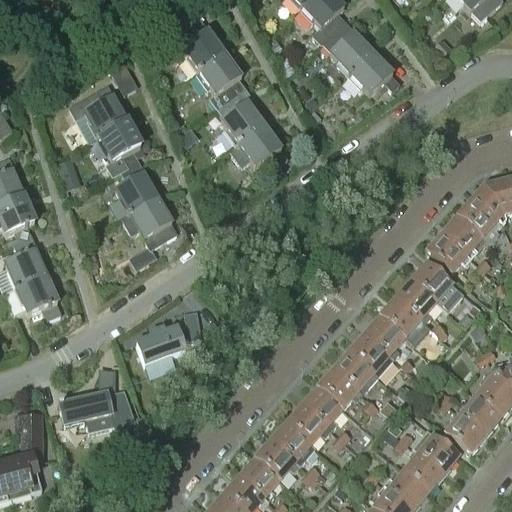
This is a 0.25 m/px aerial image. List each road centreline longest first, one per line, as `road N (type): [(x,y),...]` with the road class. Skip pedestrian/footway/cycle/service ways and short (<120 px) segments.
road 1 (residential): [(511,67),(471,74),(97,336),(0,383)]
road 2 (residential): [(152,511),(458,164),(511,147)]
